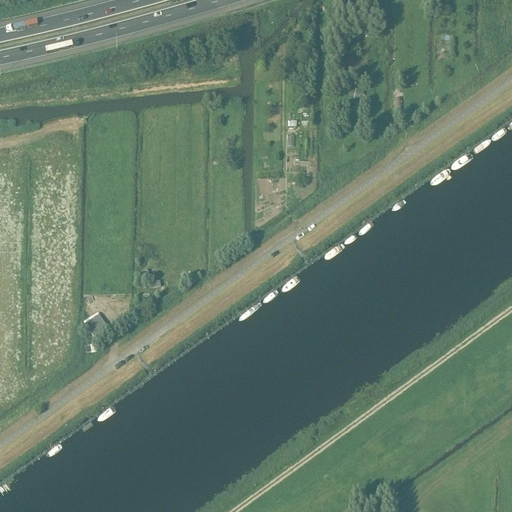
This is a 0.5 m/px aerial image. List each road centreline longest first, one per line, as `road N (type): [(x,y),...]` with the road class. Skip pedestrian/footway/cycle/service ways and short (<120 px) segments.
road 1 (track): [(511,312),(235,511)]
road 2 (motorway): [(0,56),(218,0)]
road 3 (motorway): [(138,0),(0,33)]
